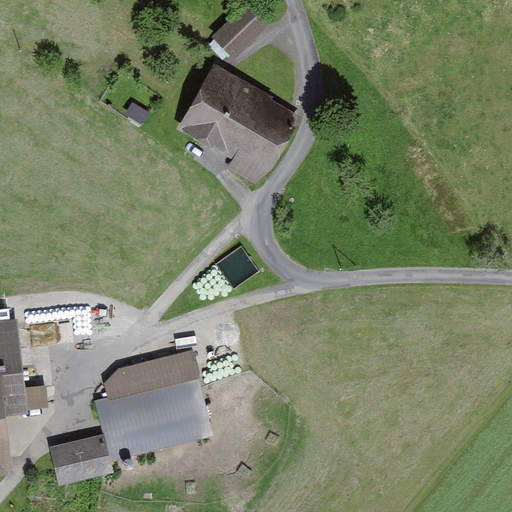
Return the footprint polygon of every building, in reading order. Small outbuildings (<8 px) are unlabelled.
[(214,37),(239,60),(272,26),(247,3),(214,37)] [(269,186),(309,106),(218,59),(181,131),(234,158),(230,166),(269,186)] [(30,411),(18,317),(0,319),(0,471),(19,469),(12,413),(30,411)] [(218,433),(197,352),(93,378),(114,460),(218,433)] [(115,472),(104,432),(53,445),(64,486),(115,472)]
